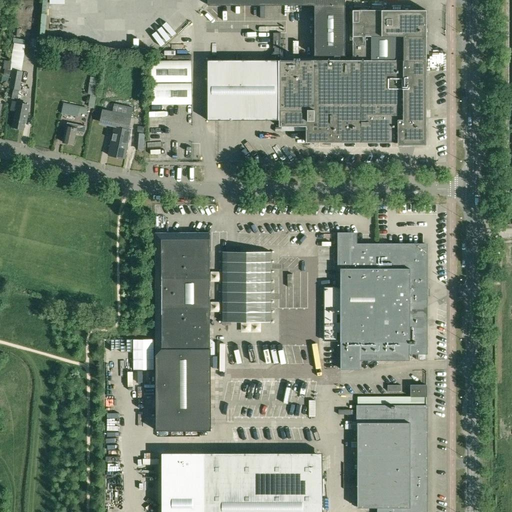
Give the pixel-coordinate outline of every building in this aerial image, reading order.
[(207,0),(207,6),(312,5),(312,55),(344,56),(344,0),(207,0)] [(279,121),(279,127),(306,127),(306,143),(359,143),(368,143),(398,143),(426,143),(426,125),(426,111),(426,60),(426,10),(355,10),(355,60),(282,60),(280,60),(279,60),(279,121)] [(8,88),(19,90),(20,85),(23,72),(21,72),(23,57),(12,55),(10,71),(11,71),(8,88)] [(279,121),(279,60),(207,60),(207,121),(279,121)] [(89,82),(88,94),(96,95),(98,83),(89,82)] [(28,113),(26,113),(28,105),(12,102),(11,110),(15,111),(12,127),(14,128),(14,129),(17,130),(18,129),(24,130),(25,123),(26,123),(28,113)] [(87,109),(69,105),(64,104),(62,114),(78,117),(78,113),(86,115),(87,109)] [(103,109),(101,121),(111,123),(128,126),(130,114),(114,111),(103,109)] [(66,127),(62,142),(73,145),(76,131),(84,133),(85,127),(67,123),(66,127)] [(114,129),(108,155),(124,159),(129,137),(130,129),(114,126),(114,129)] [(210,356),(209,233),(155,233),(155,356),(155,430),(210,429),(210,356)] [(429,289),(426,289),(426,245),(379,245),(356,245),(356,235),(353,235),(353,238),(339,238),(339,233),(338,233),(338,270),(340,270),(340,287),(325,287),(325,295),(340,295),(340,308),(340,320),(340,367),(340,369),(359,369),(359,361),(409,361),(409,354),(418,354),(418,361),(426,361),(426,308),(426,296),(429,296),(429,289)] [(411,385),(411,396),(426,396),(426,386),(411,385)] [(357,407),(357,462),(357,507),(378,508),(378,511),(426,511),(426,462),(426,407),(426,397),(357,397),(357,407)] [(322,511),(322,453),(202,453),(202,455),(181,455),(181,489),(202,489),(201,511),(322,511)]
